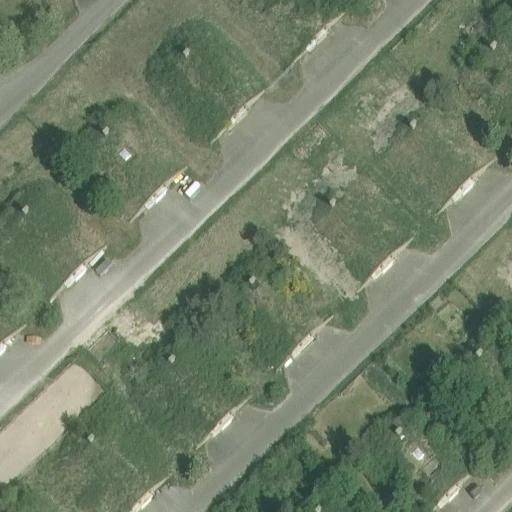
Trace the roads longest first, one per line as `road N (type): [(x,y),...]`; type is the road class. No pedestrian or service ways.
road 1 (unclassified): [(0,400),(409,0)]
road 2 (unclassified): [(187,511),(511,194)]
road 3 (unclassified): [(0,99),(117,0)]
